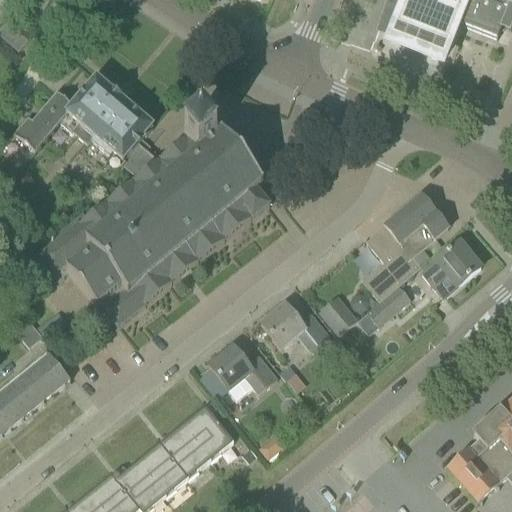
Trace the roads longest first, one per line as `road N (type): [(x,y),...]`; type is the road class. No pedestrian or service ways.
road 1 (residential): [(0,502),(348,222),(371,194),(403,126)]
road 2 (unclassified): [(262,511),(511,297)]
road 3 (residential): [(294,79),(163,0)]
road 4 (unclassified): [(511,186),(470,155),(403,126)]
